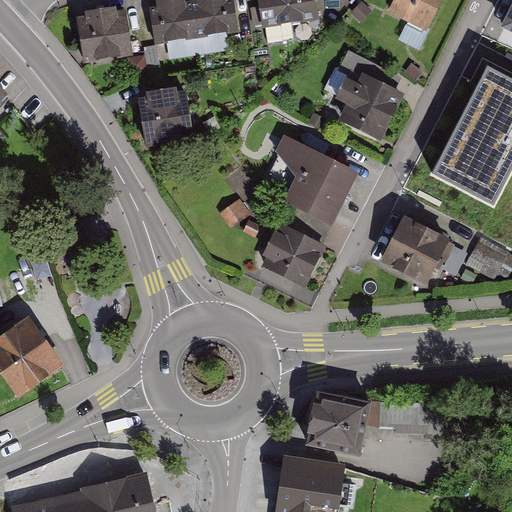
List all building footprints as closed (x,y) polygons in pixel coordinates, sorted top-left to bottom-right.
[(196,0),(197,3),(191,4),(197,43),(239,36),(233,0),(196,0)] [(257,0),(263,32),(320,24),(316,0),(257,0)] [(409,20),(400,38),(419,47),(442,0),(394,0),(390,11),(409,20)] [(155,49),(197,43),(191,4),(186,5),(185,1),(156,6),(157,10),(149,11),(155,49)] [(372,10),(362,1),(353,11),(362,20),(372,10)] [(77,23),(85,68),(133,60),(126,15),(117,16),(116,12),(85,17),(86,21),(77,23)] [(422,71),(412,63),(405,72),(415,79),(422,71)] [(511,76),(482,63),(429,173),(502,208),(511,187),(511,76)] [(346,110),(339,125),(382,146),(405,98),(362,77),(357,88),(347,83),(336,105),(346,110)] [(0,108),(9,98),(0,89),(0,108)] [(139,104),(147,152),(195,145),(187,96),(177,98),(177,95),(146,100),(147,103),(139,104)] [(290,195),(331,218),(357,172),(288,138),(282,150),(302,173),(290,195)] [(240,199),(222,212),(231,225),(250,213),(240,199)] [(272,254),(265,267),(305,287),(325,249),(321,247),(324,241),(285,221),(281,228),(277,226),(264,251),(272,254)] [(405,222),(381,268),(427,291),(451,246),(405,222)] [(479,246),(472,266),(490,272),(497,253),(479,246)] [(0,342),(0,378),(19,404),(65,371),(29,321),(0,342)] [(367,410),(319,403),(313,446),(361,453),(367,410)] [(446,405),(373,405),(373,426),(398,426),(398,434),(426,434),(426,440),(446,440),(446,405)] [(0,434),(0,445),(55,419),(51,410),(0,434)] [(341,511),(347,468),(285,460),(278,511),(341,511)] [(15,511),(158,511),(152,473),(13,497),(15,511)] [(160,499),(161,511),(172,511),(171,498),(160,499)]
